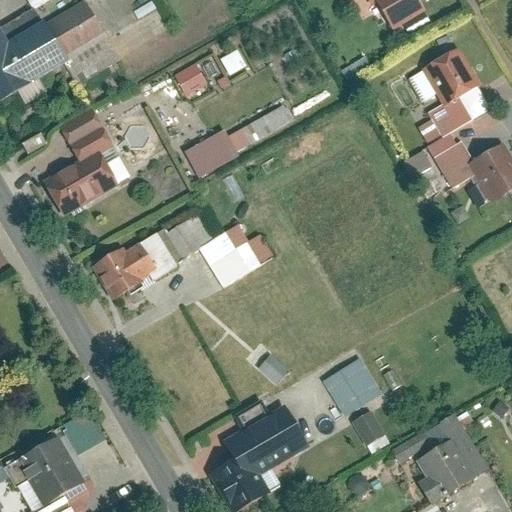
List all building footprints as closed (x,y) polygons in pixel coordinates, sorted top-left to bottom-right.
[(405,0),(365,0),(375,17),(405,0)] [(0,103),(67,66),(72,77),(96,63),(100,69),(120,57),(89,3),(43,29),(39,21),(3,41),(0,35),(0,103)] [(219,59),(227,76),(244,67),(236,51),(219,59)] [(481,90),(462,58),(431,75),(447,102),(427,114),(440,136),(469,119),(460,103),(481,90)] [(194,64),(172,77),(183,98),(206,86),(194,64)] [(193,175),(293,125),(284,106),(225,135),(223,131),(181,152),(193,175)] [(83,159),(43,182),(60,211),(108,184),(94,160),(112,150),(99,126),(73,141),(83,159)] [(511,192),(511,166),(503,151),(472,169),(461,149),(436,163),(455,196),(478,182),(491,205),(511,192)] [(420,152),(400,163),(409,180),(429,168),(420,152)] [(101,262),(115,288),(205,239),(191,213),(101,262)] [(239,235),(213,250),(228,277),(255,263),(239,235)] [(290,371),(271,355),(258,370),(277,386),(290,371)] [(383,394),(361,359),(323,382),(345,418),(383,394)] [(234,458),(207,475),(229,511),(242,511),(273,494),(262,476),(310,448),(285,406),(270,415),(261,401),(234,417),(243,431),(224,442),(234,458)] [(365,455),(386,446),(373,412),(351,421),(365,455)] [(476,479),(447,431),(426,443),(433,454),(418,463),(429,482),(418,488),(429,507),(476,479)] [(84,486),(56,434),(11,459),(13,462),(33,499),(19,507),(21,511),(74,511),(65,496),(84,486)] [(408,436),(390,451),(402,466),(420,451),(408,436)] [(0,503),(9,498),(1,485),(5,482),(0,472),(0,503)]
